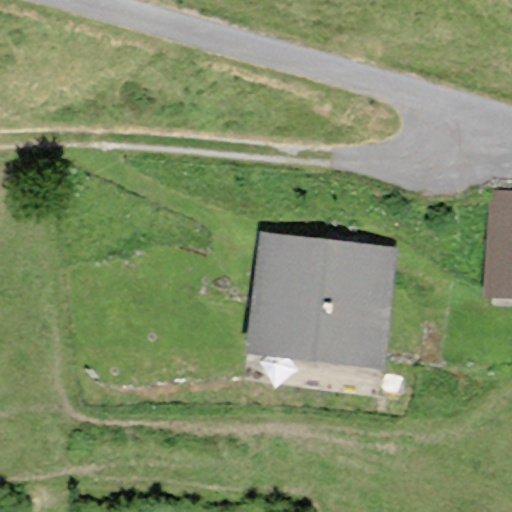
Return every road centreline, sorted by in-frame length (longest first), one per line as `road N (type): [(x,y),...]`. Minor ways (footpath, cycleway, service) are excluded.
road 1 (track): [(0,140),(104,136),(342,152),(432,149),(492,116)]
road 2 (unclassified): [(511,123),(73,0)]
